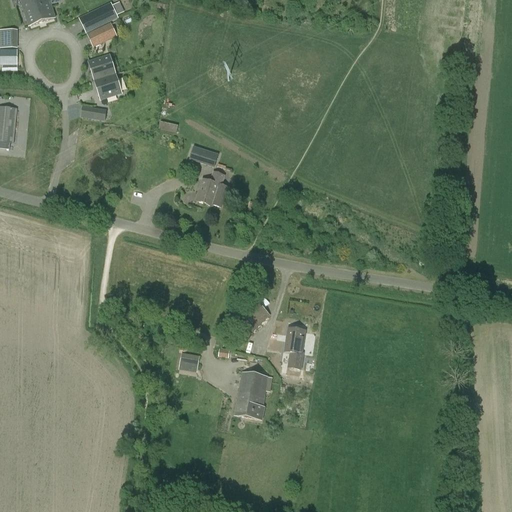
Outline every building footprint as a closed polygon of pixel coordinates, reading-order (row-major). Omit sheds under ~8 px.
[(42,23),(34,0),(19,0),(28,28),(42,23)] [(48,0),(34,0),(42,23),(55,19),(48,0)] [(118,21),(111,5),(78,21),(86,36),(118,21)] [(17,50),(3,51),(3,66),(17,66),(17,50)] [(94,82),(115,76),(109,57),(88,63),(94,82)] [(121,95),(115,76),(94,82),(100,101),(121,95)] [(0,108),(0,143),(13,144),(17,110),(0,108)] [(82,108),(81,119),(106,121),(107,110),(82,108)] [(161,122),(159,130),(177,134),(179,126),(161,122)] [(211,155),(194,149),(190,161),(207,166),(211,155)] [(212,207),(222,210),(229,189),(221,186),(224,177),(214,174),(211,184),(203,181),(196,202),(212,207)] [(252,335),(270,317),(255,301),(236,319),(252,335)] [(302,354),(305,332),(288,330),(285,353),(291,354),(289,369),(301,371),(303,355),(302,354)] [(229,359),(230,352),(220,351),(219,358),(229,359)] [(199,358),(182,355),(179,371),(196,374),(199,358)] [(263,409),(267,379),(243,374),(235,416),(262,421),(265,409),(263,409)]
